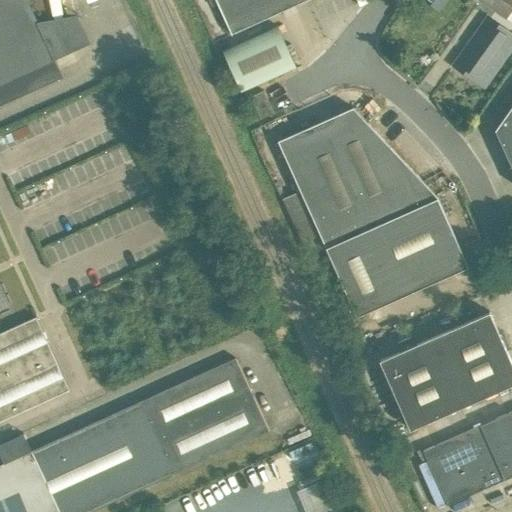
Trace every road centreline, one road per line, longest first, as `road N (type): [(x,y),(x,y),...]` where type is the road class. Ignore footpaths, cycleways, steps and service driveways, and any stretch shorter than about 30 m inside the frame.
road 1 (unclassified): [(511,266),(457,155),(350,49)]
road 2 (unknown): [(0,183),(28,255),(49,270),(152,228)]
road 3 (unknown): [(99,0),(99,58),(85,73),(0,112)]
